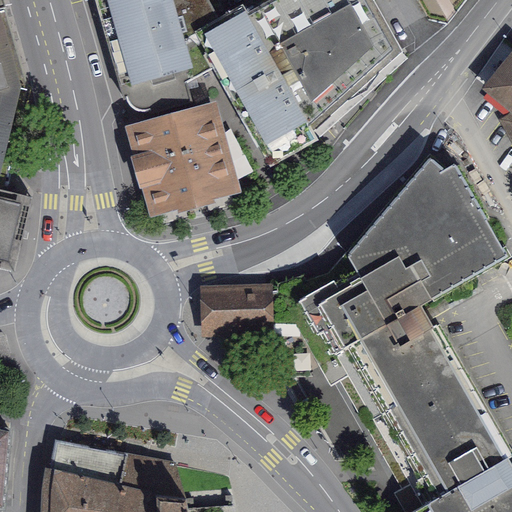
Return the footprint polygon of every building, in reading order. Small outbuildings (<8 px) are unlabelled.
[(0,0),(0,263),(19,268),(32,200),(11,197),(30,95),(10,0),(0,0)] [(145,93),(150,113),(191,101),(186,83),(194,79),(183,41),(217,22),(219,20),(207,0),(96,0),(125,99),(145,93)] [(270,0),(246,14),(312,132),(349,100),(401,51),(373,0),(270,0)] [(183,41),(194,79),(216,67),(271,165),(317,140),(312,132),(246,14),(246,13),(243,7),(219,20),(217,22),(183,41)] [(511,60),(486,89),(511,113),(511,60)] [(210,112),(137,132),(157,207),(230,186),(210,112)] [(349,255),(388,324),(399,344),(392,348),(393,350),(363,367),(369,378),(375,388),(372,389),(410,455),(441,511),(462,511),(511,484),(511,466),(507,458),(511,455),(465,373),(436,324),(432,326),(420,305),(508,255),(455,163),(444,170),(431,158),(349,255)] [(388,324),(349,255),(341,265),(332,275),(334,279),(313,291),(303,274),(277,283),(277,290),(267,290),(268,320),(310,321),(317,333),(312,336),(325,359),(388,324)] [(267,289),(210,289),(212,330),(266,329),(268,327),(268,320),(267,290),(267,289)] [(511,511),(511,484),(462,511),(441,511),(410,455),(372,389),(375,388),(369,378),(363,367),(393,350),(392,348),(399,344),(388,324),(325,359),(321,361),(332,382),(341,377),(393,467),(416,507),(418,507),(419,507),(423,506),(426,511),(511,511)] [(10,430),(0,427),(0,505),(3,506),(4,502),(3,502),(4,490),(5,490),(5,486),(10,430)] [(156,511),(155,495),(121,486),(128,456),(57,442),(51,477),(49,506),(48,511),(156,511)] [(128,456),(121,486),(155,495),(186,498),(176,466),(176,464),(168,463),(128,456)] [(188,511),(186,498),(155,495),(156,511),(188,511)]
